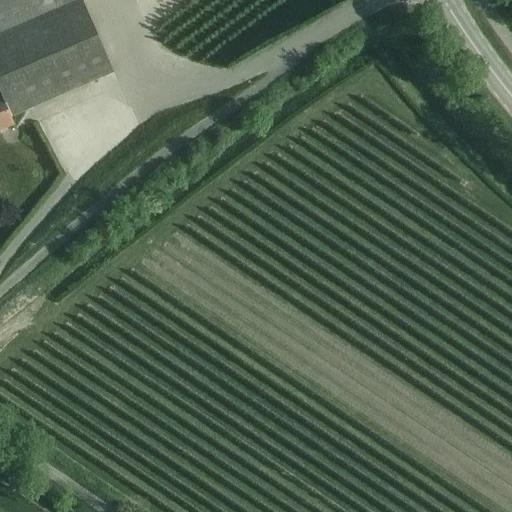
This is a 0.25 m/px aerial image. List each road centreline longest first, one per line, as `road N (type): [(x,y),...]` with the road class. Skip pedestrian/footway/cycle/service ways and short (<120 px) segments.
road 1 (unclassified): [(0,290),(288,58),(382,0)]
road 2 (unclassified): [(112,511),(0,431)]
